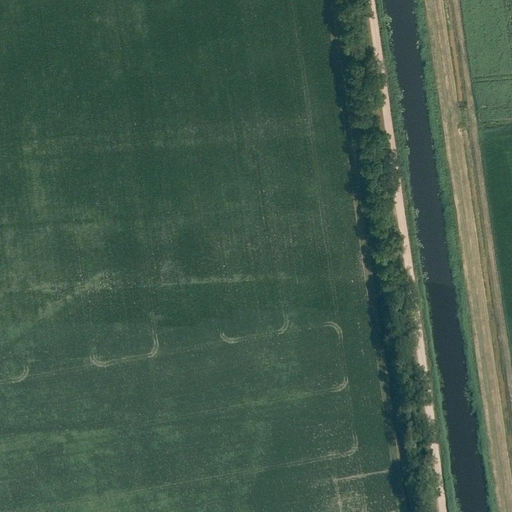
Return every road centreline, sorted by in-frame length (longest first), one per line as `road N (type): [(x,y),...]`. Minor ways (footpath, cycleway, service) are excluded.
road 1 (track): [(429,0),(504,511)]
road 2 (track): [(444,511),(370,0)]
